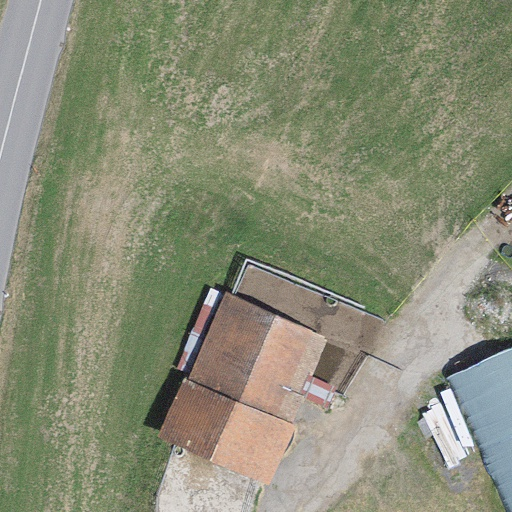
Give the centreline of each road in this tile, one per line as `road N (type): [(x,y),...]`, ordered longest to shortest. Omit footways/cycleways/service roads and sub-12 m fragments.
road 1 (track): [(305,511),(326,492),(511,208)]
road 2 (secondary): [(38,0),(0,158)]
